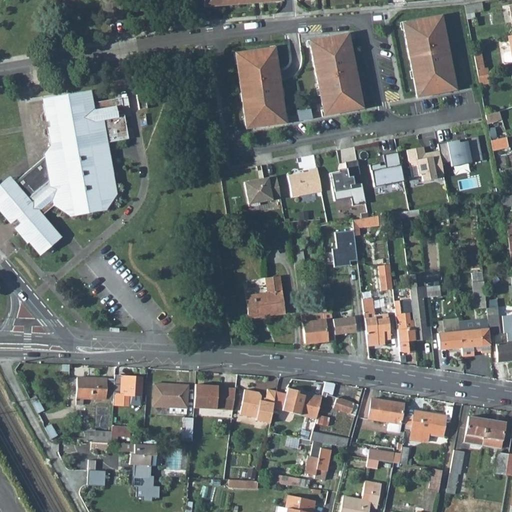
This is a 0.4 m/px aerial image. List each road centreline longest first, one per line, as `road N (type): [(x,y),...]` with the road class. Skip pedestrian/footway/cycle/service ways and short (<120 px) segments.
road 1 (tertiary): [(158,353),(320,363),(511,395)]
road 2 (residential): [(0,354),(87,511)]
